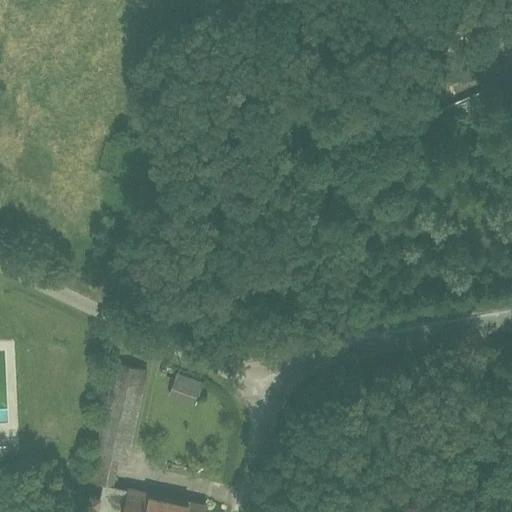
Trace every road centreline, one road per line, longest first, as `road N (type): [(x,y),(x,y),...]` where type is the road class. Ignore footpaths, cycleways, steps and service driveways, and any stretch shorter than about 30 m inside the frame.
road 1 (residential): [(0,266),(274,395)]
road 2 (unclassified): [(274,395),(295,372),(336,351),(392,335),(511,320)]
road 3 (residential): [(245,511),(274,395)]
